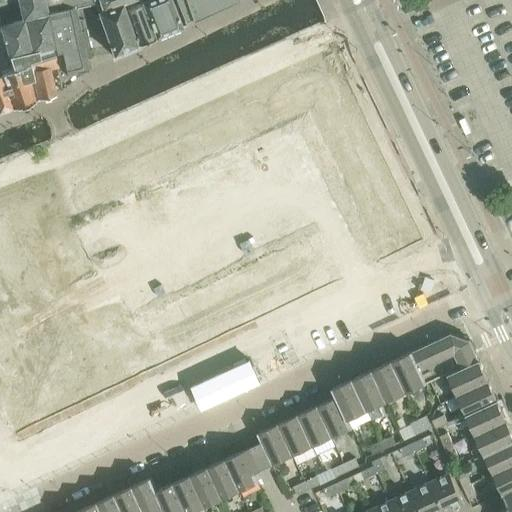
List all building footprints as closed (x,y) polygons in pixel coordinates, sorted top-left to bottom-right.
[(0,73),(1,73),(12,107),(36,100),(38,100),(37,99),(30,65),(29,61),(56,52),(56,51),(46,12),(47,11),(47,10),(44,0),(17,0),(18,1),(0,4),(0,73)] [(44,0),(47,10),(47,11),(46,12),(56,51),(60,50),(61,54),(64,65),(66,74),(68,83),(67,84),(68,85),(87,69),(85,59),(91,58),(85,29),(79,30),(74,6),(77,6),(93,2),(94,2),(112,55),(137,44),(124,8),(141,1),(140,0),(44,0)] [(171,0),(144,0),(141,1),(155,38),(181,27),(171,0)] [(175,0),(185,23),(192,19),(233,0),(175,0)] [(141,1),(124,8),(137,44),(154,38),(155,38),(141,1)] [(329,47),(307,58),(319,82),(330,105),(352,94),(329,47)] [(56,52),(29,61),(30,65),(37,99),(55,95),(49,69),(49,68),(50,68),(56,67),(64,65),(61,54),(60,50),(56,51),(56,52)] [(307,58),(260,80),(271,104),(319,82),(307,58)] [(1,73),(0,73),(0,111),(12,107),(1,73)] [(259,81),(235,92),(252,129),(276,118),(259,81)] [(235,92),(211,102),(228,140),(252,129),(235,92)] [(352,96),(315,114),(324,133),(362,115),(352,96)] [(211,102),(187,113),(204,150),(228,140),(211,102)] [(187,113),(163,124),(180,161),(204,150),(187,113)] [(362,115),(324,133),(334,153),(371,135),(362,115)] [(163,124),(139,135),(156,172),(180,161),(163,124)] [(301,130),(292,134),(297,146),(307,142),(301,130)] [(139,135),(115,146),(132,183),(156,172),(139,135)] [(371,135),(334,153),(344,175),(345,175),(383,157),(372,135),(371,135)] [(307,142),(297,146),(303,159),(313,154),(307,142)] [(271,143),(260,148),(264,157),(275,152),(271,143)] [(115,146),(91,156),(107,194),(132,183),(115,146)] [(260,148),(248,154),(252,162),(264,157),(260,148)] [(91,156),(67,167),(83,204),(107,194),(91,156)] [(383,157),(345,175),(355,195),(392,177),(383,157)] [(224,165),(212,171),(217,180),(228,174),(224,165)] [(67,167),(43,178),(59,215),(83,204),(67,167)] [(212,171),(201,176),(205,185),(217,180),(212,171)] [(319,171),(309,176),(315,188),(325,183),(319,171)] [(0,396),(18,434),(148,369),(131,333),(122,314),(119,306),(105,312),(75,247),(70,239),(59,215),(43,178),(41,175),(6,192),(5,188),(0,190),(0,396)] [(392,177),(355,195),(364,214),(402,196),(392,177)] [(325,183),(315,188),(321,200),(330,196),(325,183)] [(177,188),(166,193),(170,202),(181,197),(177,188)] [(166,193),(154,199),(158,207),(170,202),(166,193)] [(402,196),(364,214),(374,236),(412,218),(402,196)] [(128,211),(117,216),(121,225),(133,220),(128,211)] [(339,213),(329,217),(335,230),(344,225),(339,213)] [(117,216),(106,222),(110,230),(121,225),(117,216)] [(412,218),(374,236),(384,257),(422,238),(412,218)] [(293,223),(282,228),(286,236),(297,231),(293,223)] [(344,225),(335,230),(341,242),(350,237),(344,225)] [(282,228),(271,233),(275,241),(286,236),(282,228)] [(82,233),(70,239),(75,247),(86,242),(82,233)] [(252,242),(241,248),(245,256),(256,251),(252,242)] [(316,244),(296,254),(313,290),(334,281),(316,244)] [(241,248),(230,253),(234,261),(245,256),(241,248)] [(296,254),(275,264),(292,300),(313,290),(296,254)] [(359,255),(349,260),(355,272),(365,268),(359,255)] [(211,262),(200,267),(204,275),(215,270),(211,262)] [(275,264),(254,274),(272,310),(292,300),(275,264)] [(200,267),(189,272),(193,280),(204,275),(200,267)] [(254,274),(234,283),(251,320),(272,310),(254,274)] [(169,282),(159,287),(163,295),(173,290),(169,282)] [(234,283),(213,293),(231,330),(251,320),(234,283)] [(159,287),(148,292),(152,300),(163,295),(159,287)] [(213,293),(192,303),(210,340),(231,330),(213,293)] [(129,301),(119,306),(122,314),(133,309),(129,301)] [(192,303),(172,313),(189,349),(210,340),(192,303)] [(172,313),(151,323),(169,359),(189,349),(172,313)] [(151,323),(131,333),(148,369),(169,359),(151,323)] [(479,361),(469,340),(452,333),(430,343),(445,375),(448,373),(449,375),(479,361)] [(425,384),(445,375),(430,343),(411,352),(425,384)] [(425,384),(411,352),(392,361),(407,392),(425,384)] [(407,392),(392,361),(374,369),(388,401),(407,392)] [(488,380),(479,361),(449,375),(447,376),(456,395),(488,380)] [(388,401),(374,369),(353,379),(367,411),(388,401)] [(367,411),(353,379),(332,389),(336,399),(338,398),(348,419),(367,411)] [(497,400),(488,380),(456,395),(465,415),(497,400)] [(338,398),(336,399),(319,407),(333,438),(352,429),(348,419),(338,398)] [(475,436),(511,418),(509,412),(504,415),(497,400),(465,415),(475,436)] [(333,438),(319,407),(298,416),(313,447),(321,443),(326,453),(338,448),(333,438)] [(448,423),(444,415),(432,420),(436,429),(448,423)] [(313,447),(298,416),(279,425),(293,456),(313,447)] [(432,428),(426,416),(420,419),(425,431),(432,428)] [(511,441),(511,431),(509,425),(511,423),(511,418),(475,436),(484,454),(511,441)] [(425,431),(420,419),(410,423),(416,435),(425,431)] [(293,456),(279,425),(258,435),(261,442),(272,465),(272,466),(293,456)] [(454,445),(448,432),(440,436),(445,449),(454,445)] [(397,444),(393,436),(381,441),(385,449),(397,444)] [(427,446),(423,438),(412,443),(416,452),(427,446)] [(385,449),(381,441),(369,446),(373,455),(385,449)] [(511,463),(511,441),(484,454),(493,473),(511,463)] [(226,459),(241,491),(259,483),(254,472),(267,467),(272,465),(261,442),(256,444),(244,450),(244,451),(226,459)] [(416,452),(412,443),(400,449),(404,457),(416,452)] [(460,458),(454,445),(445,449),(451,461),(460,458)] [(386,470),(381,457),(372,461),(374,466),(378,473),(386,470)] [(360,466),(356,458),(344,463),(348,472),(360,466)] [(241,491),(226,459),(209,467),(224,500),(241,491)] [(348,472),(344,463),(332,468),(336,477),(348,472)] [(511,463),(493,473),(503,495),(511,490),(511,463)] [(378,473),(374,466),(361,471),(365,479),(378,473)] [(224,500),(209,467),(191,476),(206,508),(224,500)] [(471,483),(466,471),(457,475),(463,487),(471,483)] [(447,511),(464,504),(450,474),(430,483),(443,511),(447,511)] [(197,511),(206,508),(191,476),(174,484),(187,511),(197,511)] [(321,484),(317,476),(305,481),(309,490),(321,484)] [(164,508),(157,492),(158,491),(152,478),(133,487),(145,511),(155,511),(163,508),(164,508)] [(351,487),(347,478),(335,484),(339,492),(351,487)] [(309,490),(305,481),(293,486),(297,495),(309,490)] [(443,511),(430,483),(411,492),(420,511),(443,511)] [(476,495),(471,483),(463,487),(469,498),(476,495)] [(187,511),(174,484),(158,491),(157,492),(164,508),(163,508),(164,511),(187,511)] [(339,492),(335,484),(324,489),(327,498),(339,492)] [(145,511),(133,487),(115,495),(123,511),(145,511)] [(501,510),(501,511),(511,511),(511,490),(503,495),(506,500),(508,506),(501,510)] [(420,511),(411,492),(391,501),(396,511),(420,511)] [(123,511),(115,495),(98,503),(102,511),(123,511)] [(396,511),(391,501),(371,510),(372,511),(396,511)] [(102,511),(98,503),(81,511),(102,511)]
